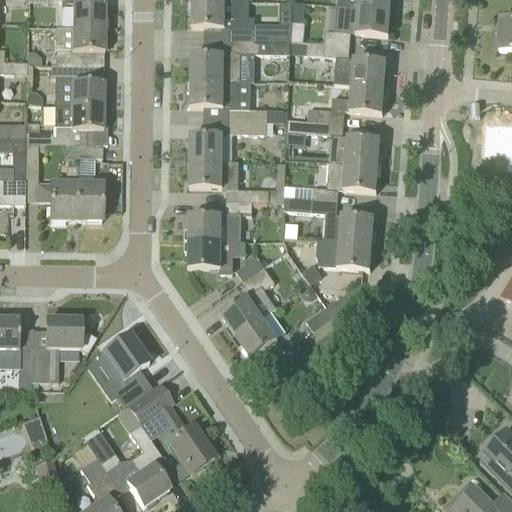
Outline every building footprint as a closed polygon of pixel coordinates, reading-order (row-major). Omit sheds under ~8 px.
[(357,13),(389,16),(390,16),(390,15),(389,15),(390,0),(337,0),(336,12),(357,13)] [(241,7),(225,7),(191,7),(192,7),(192,31),(191,31),(191,33),(228,33),(228,47),(290,48),(291,30),(254,30),(254,23),(241,23),(241,7)] [(293,7),(291,27),(303,28),(305,8),(293,7)] [(72,9),(72,33),(104,33),(104,9),(72,9)] [(322,50),(349,52),(350,38),(388,42),(388,40),(387,40),(389,16),(357,13),(336,12),(336,11),(334,37),(323,36),(322,50)] [(511,25),(500,24),(498,56),(511,56),(511,25)] [(51,59),(51,71),(88,72),(88,57),(104,57),(104,33),(72,33),(55,32),(55,54),(72,54),(72,59),(51,59)] [(289,60),(290,48),(228,47),(228,61),(240,61),(240,59),(289,60)] [(351,91),(384,94),(384,93),(383,93),(385,69),(386,69),(386,67),(348,64),(349,52),(322,50),(306,48),(305,61),(336,63),(334,90),(351,91)] [(240,61),(228,61),(190,60),(190,62),(191,62),(191,86),(190,86),(190,87),(240,87),(240,61)] [(0,78),(12,79),(12,67),(4,67),(0,66),(0,78)] [(55,89),(54,111),(71,111),(103,111),(103,87),(88,87),(88,72),(51,71),(50,83),(72,84),(72,89),(55,89)] [(250,103),(250,88),(240,88),(240,87),(190,87),(191,87),(190,112),(190,113),(223,114),(223,115),(228,115),(227,128),(267,128),(267,116),(239,115),(239,103),(250,103)] [(384,94),(351,91),(350,105),(332,103),(331,116),(308,114),(307,127),(317,128),(343,130),(345,117),(382,120),(382,118),(381,118),(383,94),(384,94)] [(39,149),(77,151),(77,150),(86,150),(86,135),(103,136),(103,111),(71,111),(54,111),(54,132),(55,132),(55,138),(26,138),(25,145),(25,149),(39,149)] [(331,142),(329,168),(378,172),(378,171),(377,171),(379,147),(380,147),(380,146),(342,143),(343,130),(317,128),(307,127),(288,125),(287,138),(331,142)] [(0,144),(25,145),(26,138),(26,129),(0,128),(0,144)] [(267,141),(267,128),(227,128),(227,140),(267,141)] [(511,173),(511,129),(485,128),(484,158),(508,159),(507,173),(511,173)] [(189,168),(190,168),(223,168),(223,141),(189,141),(189,142),(190,142),(190,166),(189,166),(189,168)] [(0,157),(25,158),(25,149),(25,145),(0,144),(0,157)] [(25,188),(37,188),(38,188),(39,149),(25,149),(25,158),(25,186),(25,188)] [(76,226),(101,227),(102,189),(87,189),(87,185),(94,182),(94,163),(102,164),(102,150),(86,150),(77,150),(77,151),(76,172),(77,172),(76,226)] [(239,168),(223,168),(190,168),(189,192),(188,192),(188,193),(222,194),(222,195),(226,195),(226,208),(251,208),(284,208),(284,196),(238,196),(239,168)] [(378,173),(378,172),(329,168),(326,194),(312,193),(311,205),(311,206),(337,208),(338,194),(376,198),(376,197),(375,196),(377,172),(378,173)] [(50,226),(76,226),(77,172),(76,172),(65,171),(65,189),(38,188),(37,188),(37,206),(50,206),(50,226)] [(0,211),(24,212),(25,188),(25,186),(0,185),(0,211)] [(326,220),(323,246),(372,250),(372,249),(371,249),(373,225),(374,225),(374,224),(336,220),(337,208),(311,206),(311,205),(294,204),(294,205),(285,204),(284,217),(326,220)] [(189,221),(188,247),(221,247),(221,238),(239,238),(239,235),(251,235),(251,208),(226,208),(226,222),(189,221)] [(371,251),(372,250),(323,246),(317,246),(316,259),(318,272),(370,276),(370,275),(369,275),(371,251)] [(221,259),(221,247),(188,247),(188,273),(221,274),(221,280),(232,281),(232,259),(221,259)] [(243,287),(264,273),(257,262),(236,276),(243,287)] [(262,324),(262,323),(275,314),(263,296),(274,288),(264,273),(243,287),(250,296),(245,299),(248,302),(219,321),(220,322),(221,321),(235,341),(234,342),(235,343),(235,342),(236,343),(262,324)] [(511,286),(502,303),(511,308),(511,286)] [(354,309),(347,299),(306,327),(313,338),(354,309)] [(19,377),(31,377),(31,362),(32,362),(33,338),(33,334),(32,334),(32,336),(18,336),(18,324),(0,323),(0,372),(7,372),(7,355),(19,355),(19,377)] [(80,324),(46,324),(46,338),(33,338),(32,362),(58,362),(58,354),(80,354),(87,359),(96,343),(89,340),(80,339),(80,324)] [(262,324),(236,343),(249,362),(248,363),(249,364),(277,345),(262,324)] [(103,357),(123,386),(148,368),(128,340),(103,357)] [(58,362),(32,362),(31,362),(31,377),(31,388),(58,388),(58,362)] [(128,412),(140,430),(140,431),(172,409),(159,390),(128,412)] [(36,450),(33,451),(33,452),(48,447),(48,446),(38,421),(23,427),(24,428),(27,427),(29,432),(33,430),(38,443),(34,445),(36,450)] [(140,431),(140,430),(129,438),(142,457),(130,465),(138,478),(125,487),(142,511),(143,511),(146,510),(149,511),(155,507),(155,504),(169,494),(152,469),(162,462),(140,431)] [(214,463),(192,432),(169,448),(191,479),(214,463)] [(81,443),(86,450),(105,477),(120,467),(96,433),(81,443)] [(485,457),(497,468),(493,472),(502,480),(505,477),(508,479),(511,474),(511,442),(506,436),(485,457)] [(66,511),(52,465),(34,471),(46,511),(66,511)] [(91,511),(112,511),(108,507),(119,499),(104,477),(86,490),(98,508),(91,511)] [(511,511),(511,508),(503,500),(492,511),(475,493),(466,503),(460,497),(445,511),(511,511)]
